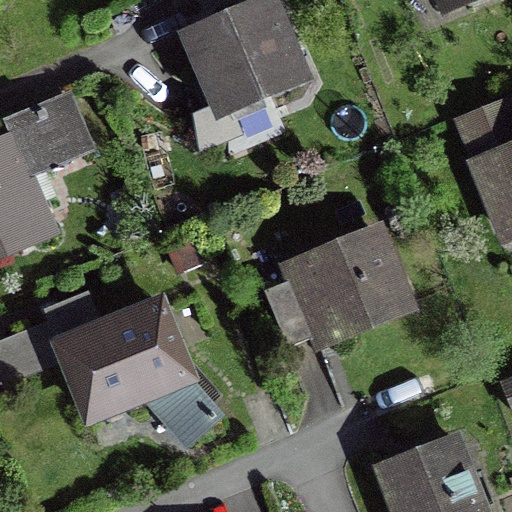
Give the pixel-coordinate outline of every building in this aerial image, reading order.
[(278,0),(264,0),(177,37),(208,111),(183,121),(199,157),(224,147),(228,157),(287,133),(274,104),(315,87),(278,0)] [(432,0),(441,21),(494,0),(432,0)] [(0,266),(63,238),(48,204),(61,198),(49,171),(98,149),(72,91),(2,121),(9,137),(0,140),(0,266)] [(511,97),(454,121),(468,156),(511,137),(511,97)] [(511,246),(511,143),(464,164),(500,251),(511,246)] [(317,357),(421,314),(384,223),(279,266),(286,284),(263,293),(288,352),(311,342),(317,357)] [(173,271),(196,262),(188,244),(166,253),(173,271)] [(147,409),(188,454),(228,418),(200,387),(165,296),(100,322),(90,292),(43,311),(48,323),(0,341),(0,384),(2,390),(56,365),(86,434),(147,409)] [(511,378),(500,383),(511,415),(511,378)] [(490,511),(461,434),(370,467),(387,511),(490,511)]
